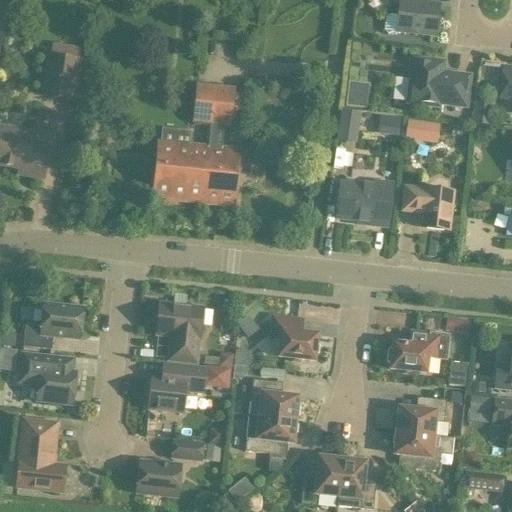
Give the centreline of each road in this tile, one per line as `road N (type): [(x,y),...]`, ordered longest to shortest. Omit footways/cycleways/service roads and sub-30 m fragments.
road 1 (residential): [(126,252),(361,276)]
road 2 (residential): [(106,443),(126,252)]
road 3 (residential): [(361,276),(511,292)]
road 4 (residential): [(346,419),(361,276)]
road 5 (residential): [(0,245),(126,252)]
